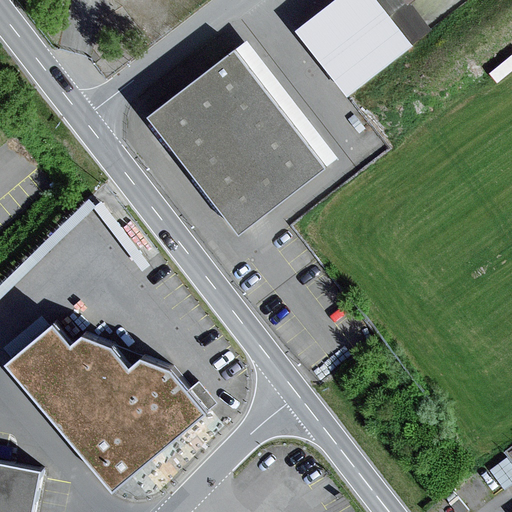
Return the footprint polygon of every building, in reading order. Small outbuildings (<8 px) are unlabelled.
[(375,0),(388,16),(391,20),(414,2),(416,0),(375,0)] [(388,16),(376,25),(393,48),(400,56),(435,28),(414,2),(391,20),(388,16)] [(371,19),(330,50),(352,80),(393,48),(376,25),(371,19)] [(250,39),(238,48),(332,166),(344,157),(250,39)] [(332,166),(238,48),(153,115),(247,233),(332,166)] [(91,200),(0,287),(0,301),(98,207),(91,200)] [(105,201),(98,207),(146,270),(153,264),(105,201)] [(46,316),(8,348),(18,359),(56,327),(46,316)] [(18,359),(14,362),(122,492),(218,413),(181,368),(150,356),(140,365),(122,345),(92,333),(81,342),(63,321),(56,327),(18,359)] [(0,511),(39,511),(48,469),(0,459),(0,511)]
